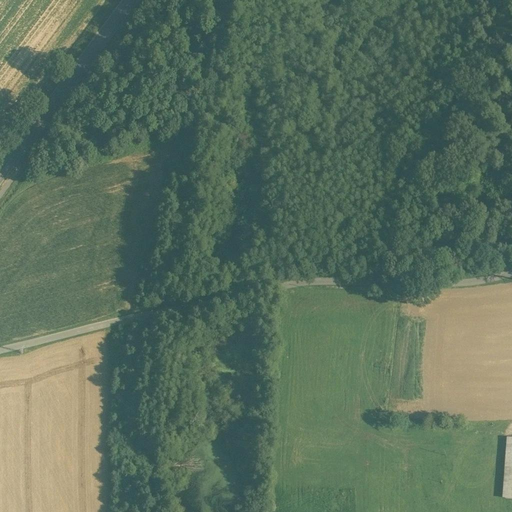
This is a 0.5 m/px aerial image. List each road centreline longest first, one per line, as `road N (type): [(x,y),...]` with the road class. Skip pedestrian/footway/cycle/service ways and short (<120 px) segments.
road 1 (unclassified): [(0,351),(302,282),(473,282),(511,273)]
road 2 (secondary): [(129,0),(0,172)]
